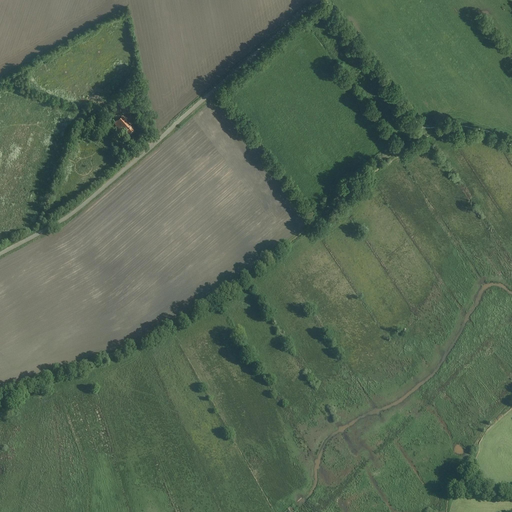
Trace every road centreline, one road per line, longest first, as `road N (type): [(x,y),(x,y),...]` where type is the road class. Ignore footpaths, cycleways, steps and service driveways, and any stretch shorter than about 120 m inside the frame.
road 1 (track): [(423,128),(209,302),(139,340),(0,393)]
road 2 (unclassified): [(0,253),(83,205),(318,0)]
